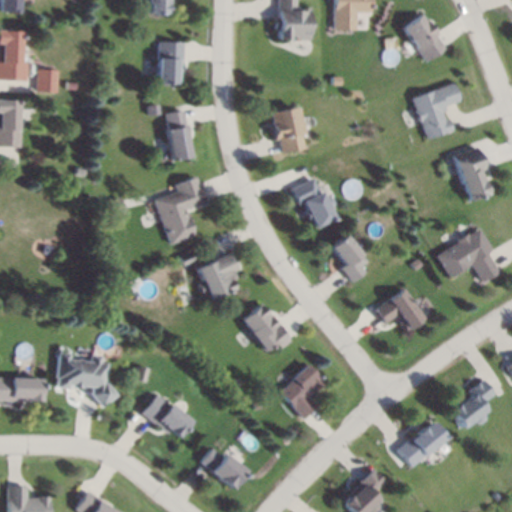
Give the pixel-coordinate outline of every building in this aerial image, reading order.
[(0,0),(18,0),(18,12),(0,11),(0,0)] [(167,0),(167,4),(164,4),(164,14),(144,14),(144,0),(167,0)] [(292,0),(292,9),(296,9),(296,7),(305,7),(305,39),(292,39),(292,40),(274,39),(274,28),(271,28),(271,18),(271,15),(273,16),(273,0),(292,0)] [(366,0),(366,12),(353,12),(352,30),(329,29),(329,0),(366,0)] [(432,33),(433,34),(432,35),(441,47),(422,62),(399,28),(419,13),(432,33)] [(16,41),(19,41),(18,50),(17,50),(17,62),(23,62),(23,69),(23,79),(0,79),(0,31),(16,31),(16,41)] [(180,42),(179,60),(179,61),(174,61),(173,83),(152,82),(155,40),(180,42)] [(54,69),(53,92),(32,91),(33,70),(33,69),(54,69)] [(455,100),(453,101),(441,106),(440,106),(442,110),(437,111),(440,119),(444,118),(448,130),(423,139),(417,121),(416,122),(411,108),(412,108),(408,98),(449,82),(455,100)] [(0,99),(14,100),(13,130),(17,130),(16,146),(0,145),(0,99)] [(156,114),(145,115),(143,105),(154,103),(156,114)] [(300,147),(278,152),(277,151),(275,137),(271,138),(271,137),(268,122),(269,122),(267,112),(291,107),(300,147)] [(182,125),(182,126),(179,126),(185,158),(168,161),(162,129),(164,129),(161,113),(174,110),(179,109),(182,125)] [(480,168),(480,169),(477,170),(481,182),(479,182),(483,194),(464,200),(447,155),(470,147),(472,146),(480,168)] [(82,168),(81,175),(73,174),(74,167),(82,168)] [(196,183),(202,200),(203,201),(180,209),(182,215),(184,214),(191,235),(166,243),(151,199),(173,191),(170,184),(194,176),(196,183)] [(319,197),(324,195),(326,196),(330,202),(328,205),(324,207),(329,218),(311,227),(306,218),(303,219),(298,211),(300,210),(297,203),(293,204),(286,189),(288,188),(307,178),(310,177),(319,197)] [(121,212),(108,217),(103,201),(116,196),(121,212)] [(487,249),(482,252),(483,253),(493,270),(494,271),(477,281),(466,263),(445,277),(432,255),(453,242),(452,240),(463,233),(464,234),(474,228),(487,249)] [(357,254),(363,261),(357,266),(361,271),(347,282),(345,279),(336,269),(336,268),(341,264),(326,247),(341,235),(357,254)] [(190,260),(179,265),(175,257),(186,251),(190,260)] [(233,269),(229,270),(233,279),(227,280),(231,288),(206,299),(192,268),(207,261),(223,254),(225,253),(233,269)] [(420,317),(403,330),(391,314),(380,323),(379,322),(370,309),(373,307),(398,288),(420,317)] [(272,322),(280,333),(284,338),(285,340),(272,350),(269,345),(260,351),(236,319),(257,303),(272,322)] [(67,352),(66,358),(86,360),(87,354),(97,356),(97,362),(104,363),(103,368),(105,368),(104,375),(102,375),(102,380),(113,394),(97,406),(96,405),(88,394),(89,386),(77,385),(77,388),(68,387),(68,383),(66,383),(65,389),(53,388),(54,378),(52,378),(55,351),(67,352)] [(511,379),(511,380),(501,365),(503,364),(511,358),(511,379)] [(320,381),(303,396),(312,406),(311,407),(300,417),(298,418),(275,392),(305,364),(320,381)] [(145,368),(141,382),(130,379),(134,365),(145,368)] [(0,377),(37,378),(36,401),(0,399),(0,377)] [(479,381),(486,390),(489,393),(479,401),(485,409),(479,413),(481,415),(481,419),(475,423),(471,422),(468,420),(457,428),(444,411),(455,402),(466,393),(465,392),(464,390),(479,380),(479,381)] [(163,405),(165,403),(186,420),(173,436),(165,429),(162,433),(148,422),(137,413),(138,411),(151,395),(163,405)] [(257,407),(251,409),(249,401),(255,399),(257,407)] [(440,437),(405,466),(391,449),(393,447),(403,440),(404,439),(426,421),(440,437)] [(218,457),(221,453),(242,470),(228,488),(206,470),(197,463),(196,462),(207,448),(218,457)] [(380,482),(371,490),(377,497),(372,501),(374,504),(374,508),(368,511),(365,511),(362,509),(358,511),(344,511),(336,503),(358,483),(355,480),(368,468),(380,482)] [(24,497),(33,498),(33,496),(45,496),(45,511),(3,511),(4,486),(6,486),(19,486),(24,486),(24,497)] [(95,498),(96,499),(95,500),(113,511),(73,511),(70,510),(82,491),(83,490),(95,498)]
